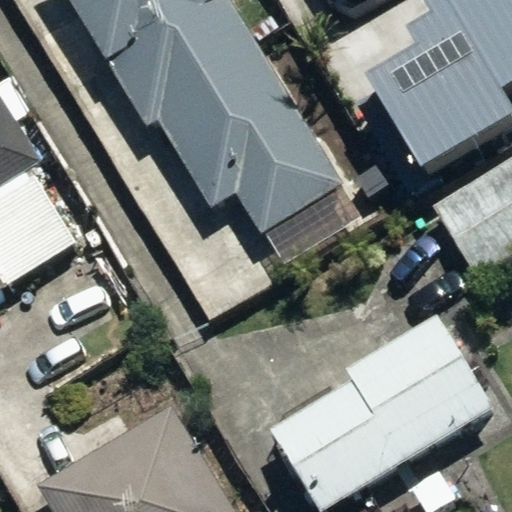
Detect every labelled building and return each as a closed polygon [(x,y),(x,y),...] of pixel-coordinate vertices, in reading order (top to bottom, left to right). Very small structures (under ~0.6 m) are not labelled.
[(236,0),(77,0),(160,143),(172,136),(222,222),(247,207),(270,247),(353,199),(236,0)] [(353,0),(363,16),(388,0),(353,0)] [(0,91),(0,314),(21,302),(18,297),(87,255),(44,184),(55,177),(26,132),(41,122),(19,88),(4,97),(0,91)] [(511,177),(445,220),(487,287),(511,271),(511,177)] [(367,396),(286,447),(327,511),(365,511),(509,422),(450,328),(360,385),(367,396)] [(241,511),(183,416),(50,496),(59,511),(241,511)]
